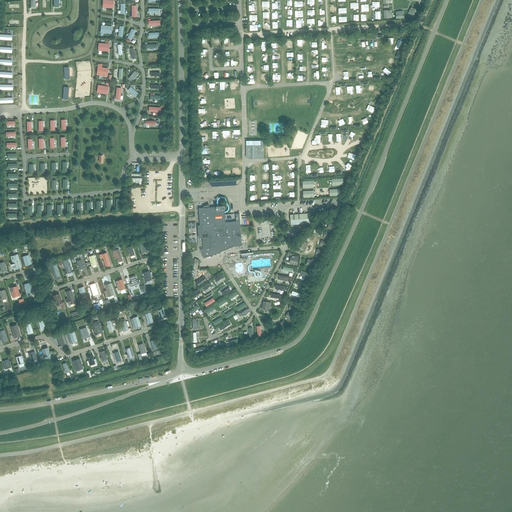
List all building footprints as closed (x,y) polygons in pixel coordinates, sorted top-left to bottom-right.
[(410,15),(417,17),(420,5),(413,3),(410,15)] [(111,34),(112,26),(101,25),(100,33),(111,34)] [(136,30),(132,29),(127,38),(131,40),(136,30)] [(109,51),(109,44),(98,43),(98,51),(109,51)] [(102,64),(98,64),(96,75),(107,76),(108,68),(102,68),(102,64)] [(138,74),(134,71),(128,78),(131,81),(138,74)] [(107,94),(108,86),(98,85),(97,93),(107,94)] [(139,94),(131,87),(128,90),(136,97),(139,94)] [(279,121),(270,121),(269,129),(275,130),(275,126),(279,127),(279,121)] [(261,140),(246,140),(246,157),(261,157),(261,140)] [(216,207),(199,208),(200,225),(201,225),(201,228),(199,229),(198,229),(199,238),(203,238),(203,244),(204,251),(201,252),(203,258),(210,256),(212,256),(213,254),(216,255),(217,253),(219,253),(221,252),(224,250),(224,247),(228,246),(228,247),(236,246),(236,243),(242,243),(240,225),(226,226),(224,206),(216,206),(216,207)] [(310,213),(291,215),(292,225),(311,224),(310,213)] [(144,241),(138,243),(141,253),(147,251),(144,241)] [(115,260),(117,259),(118,262),(122,261),(119,250),(112,251),(115,260)] [(93,253),(88,255),(90,262),(91,264),(92,266),(96,264),(95,261),(93,253)] [(103,258),(106,266),(110,265),(106,253),(99,255),(101,259),(103,258)] [(295,263),(297,255),(289,254),(288,261),(295,263)] [(19,267),(17,260),(19,260),(18,255),(11,257),(13,263),(11,263),(12,266),(13,266),(14,269),(19,267)] [(31,264),(29,255),(23,257),(26,266),(31,264)] [(63,261),(67,274),(72,272),(68,260),(63,261)] [(51,266),(54,278),(59,276),(55,265),(51,266)] [(143,273),(146,282),(151,280),(149,271),(143,273)] [(130,277),(131,283),(130,284),(130,287),(138,284),(139,283),(140,282),(139,281),(138,281),(137,281),(135,276),(130,277)] [(204,276),(196,282),(200,287),(208,282),(204,276)] [(125,288),(122,280),(115,282),(118,291),(120,290),(125,288)] [(33,292),(31,286),(32,286),(32,285),(31,285),(30,283),(23,285),(27,298),(30,297),(29,293),(33,292)] [(93,296),(99,294),(95,283),(89,285),(93,296)] [(113,295),(110,284),(105,285),(107,291),(105,291),(106,297),(113,295)] [(19,295),(17,287),(10,288),(13,297),(19,295)] [(234,289),(226,293),(229,299),(237,295),(234,289)] [(291,289),(290,292),(294,293),(293,298),(296,299),(297,295),(299,296),(300,291),(291,289)] [(71,290),(66,292),(68,299),(66,299),(68,304),(70,304),(75,303),(71,290)] [(269,292),(268,296),(273,296),(273,302),(278,302),(279,297),(282,297),(282,292),(269,292)] [(57,306),(62,304),(63,310),(66,309),(64,302),(62,303),(59,295),(54,296),(57,306)] [(211,295),(203,301),(205,304),(214,298),(211,295)] [(215,301),(218,306),(226,301),(223,296),(215,301)] [(237,309),(244,303),(242,300),(234,306),(237,309)] [(195,303),(188,309),(191,312),(197,306),(195,303)] [(211,304),(204,309),(207,313),(214,308),(211,304)] [(223,313),(226,316),(233,310),(230,307),(223,313)] [(133,328),(140,326),(138,317),(131,319),(133,328)] [(219,328),(229,322),(227,318),(217,325),(219,328)] [(38,322),(41,330),(47,328),(45,320),(40,321),(38,322)] [(92,326),(95,335),(98,334),(102,333),(99,324),(98,321),(93,323),(94,326),(92,326)] [(14,338),(20,336),(17,325),(11,327),(14,338)] [(86,327),(80,329),(83,339),(89,337),(86,327)] [(74,332),(67,334),(70,343),(77,341),(74,332)] [(157,345),(155,340),(150,341),(154,352),(159,350),(158,346),(157,345)] [(146,354),(143,344),(138,345),(142,356),(146,354)] [(45,357),(45,359),(50,358),(49,356),(50,355),(48,348),(42,349),(44,357),(45,357)] [(34,352),(28,354),(31,361),(36,360),(34,352)] [(92,355),(87,356),(88,361),(87,361),(88,366),(90,365),(97,363),(96,359),(94,359),(92,355)] [(24,363),(22,356),(16,357),(18,365),(19,365),(19,367),(24,366),(23,364),(24,363)] [(73,361),(76,371),(83,369),(80,359),(73,361)] [(8,360),(2,361),(5,369),(11,367),(8,360)]
